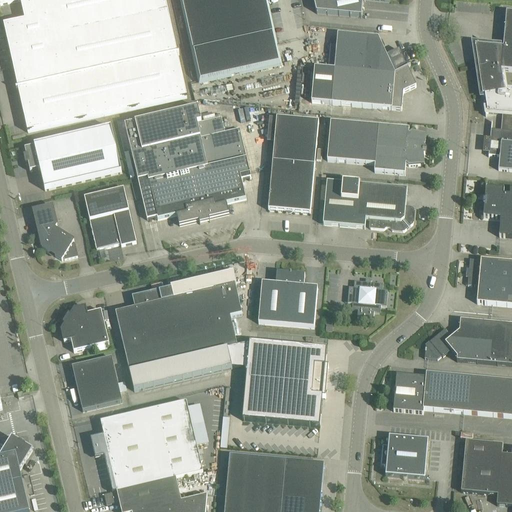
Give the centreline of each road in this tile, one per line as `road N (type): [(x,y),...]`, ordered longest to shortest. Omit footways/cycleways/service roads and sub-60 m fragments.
road 1 (unclassified): [(26,297),(243,245),(442,260)]
road 2 (unclassified): [(350,511),(367,371),(428,305),(442,260)]
road 3 (unclassified): [(442,260),(454,105),(425,34),(425,0)]
road 4 (unclassified): [(75,511),(26,297)]
